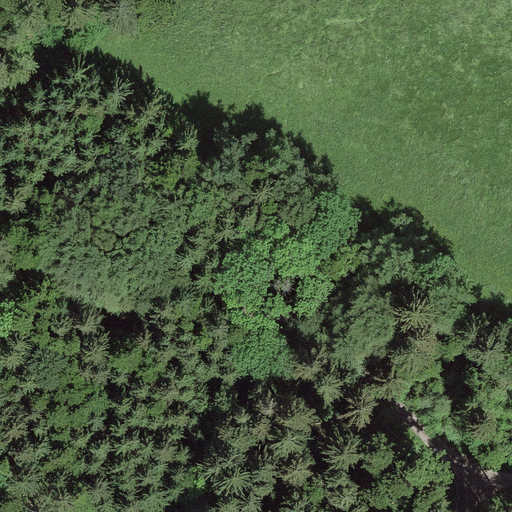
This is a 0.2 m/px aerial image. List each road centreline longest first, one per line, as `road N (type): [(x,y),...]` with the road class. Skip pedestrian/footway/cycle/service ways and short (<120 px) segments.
road 1 (track): [(463,511),(477,478),(328,351),(282,324),(230,297),(174,283),(0,266)]
road 2 (track): [(0,106),(229,0)]
